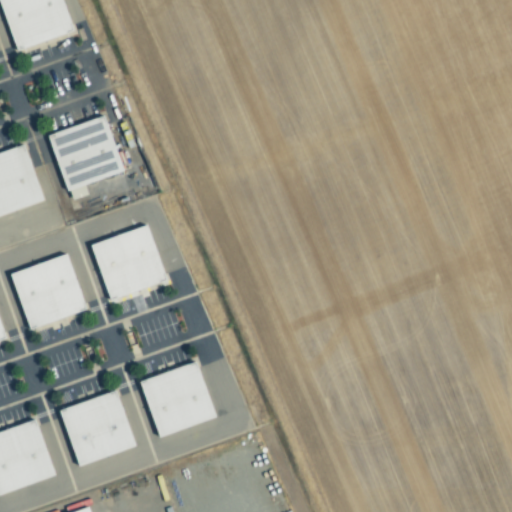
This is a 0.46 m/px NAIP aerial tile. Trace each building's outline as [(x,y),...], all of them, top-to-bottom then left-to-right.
[(0,0),(0,14),(12,51),(69,32),(58,0),(0,0)] [(118,172),(101,116),(45,133),(62,189),(118,172)] [(0,212),(38,201),(20,145),(0,151),(0,212)] [(86,244),(104,300),(162,282),(144,225),(86,244)] [(6,272),(24,329),(81,311),(63,254),(6,272)] [(135,380),(153,437),(210,418),(192,362),(135,380)] [(72,465),(129,448),(112,391),(55,408),(72,465)] [(0,491),(49,476),(31,420),(0,429),(0,491)]
